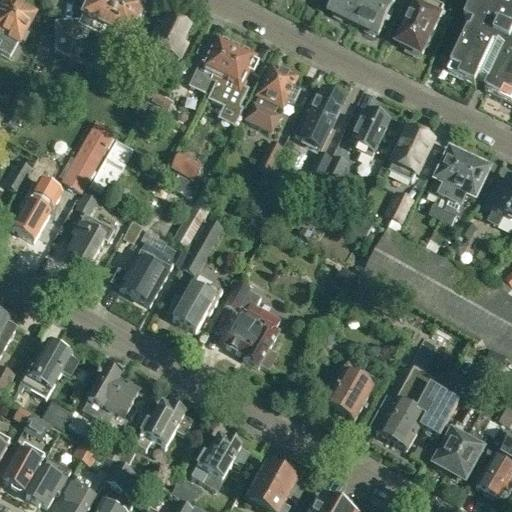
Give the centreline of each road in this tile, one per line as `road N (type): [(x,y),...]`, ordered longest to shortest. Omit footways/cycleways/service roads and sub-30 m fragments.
road 1 (residential): [(424,511),(0,272)]
road 2 (residential): [(511,145),(216,0)]
